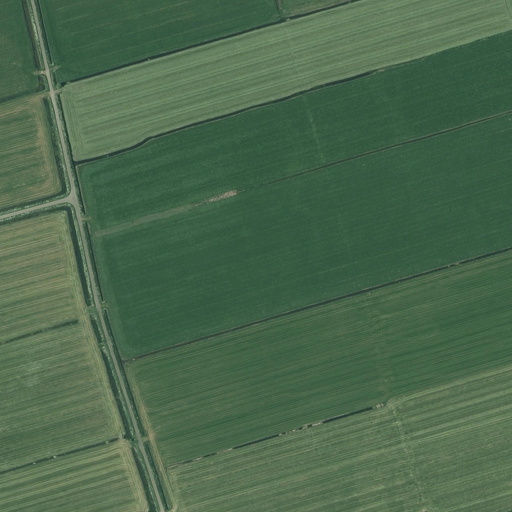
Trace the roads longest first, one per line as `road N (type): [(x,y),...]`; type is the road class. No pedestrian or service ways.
road 1 (unclassified): [(162,511),(99,313),(74,198)]
road 2 (unclassified): [(74,198),(31,0)]
